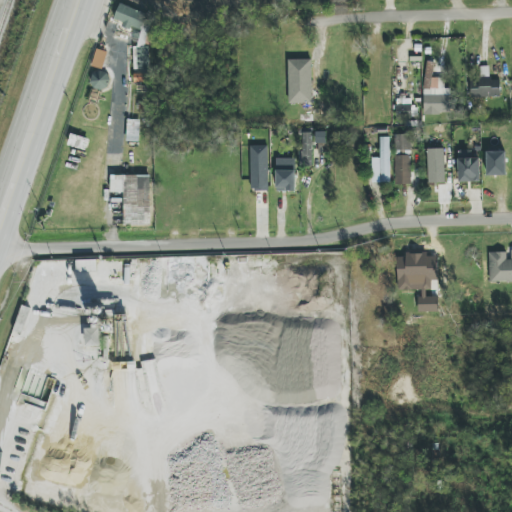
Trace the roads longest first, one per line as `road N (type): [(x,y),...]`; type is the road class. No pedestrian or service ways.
road 1 (residential): [(0,248),(270,246),(413,224),(511,219)]
road 2 (primary): [(0,216),(78,0)]
road 3 (residential): [(314,24),(511,14)]
